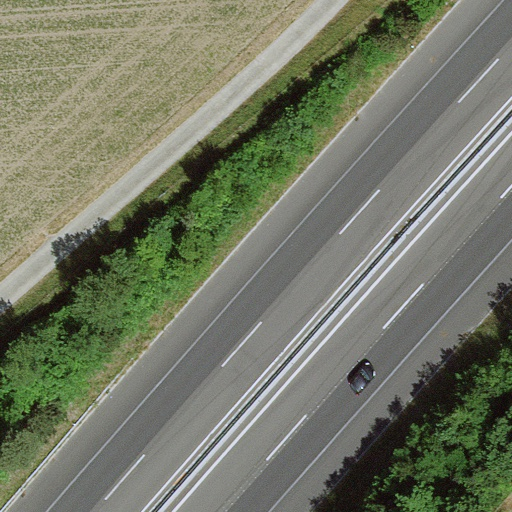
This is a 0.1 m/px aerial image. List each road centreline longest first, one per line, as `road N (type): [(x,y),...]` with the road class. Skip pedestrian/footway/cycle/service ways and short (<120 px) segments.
road 1 (motorway): [(511,45),(98,511)]
road 2 (track): [(0,299),(328,0)]
road 3 (motorway): [(223,511),(511,185)]
